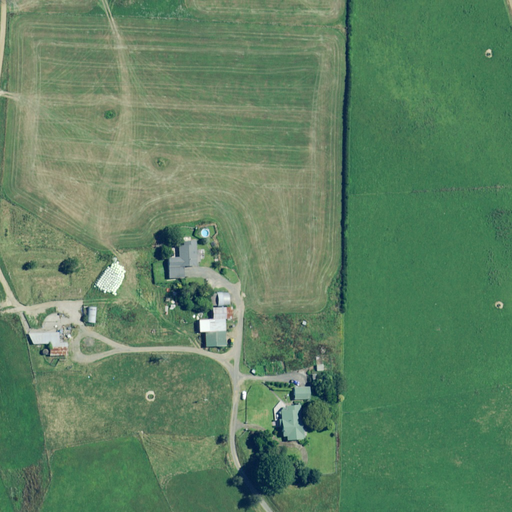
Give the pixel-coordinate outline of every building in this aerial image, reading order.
[(177,239),(177,242),(177,255),(167,255),(167,279),(183,278),(183,267),(195,267),(195,263),(199,263),(199,251),(194,251),(194,241),(190,242),(190,238),(177,239)] [(227,305),(226,293),(207,294),(208,306),(227,305)] [(95,308),(88,307),(87,323),(94,323),(95,308)] [(230,319),(230,308),(211,308),(211,320),(197,320),(197,333),(204,333),(204,347),(224,346),(223,319),(230,319)] [(58,344),(57,333),(27,334),(31,345),(48,344),(48,356),(66,356),(65,343),(58,344)] [(309,400),(308,386),(293,386),(294,400),(309,400)] [(302,439),(299,406),(279,408),(282,436),(285,436),(286,441),(302,439)]
